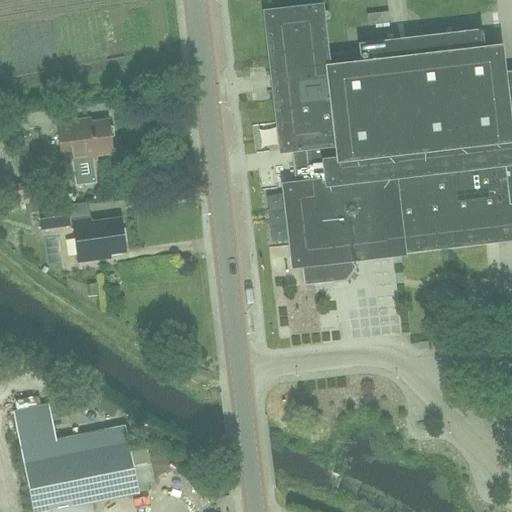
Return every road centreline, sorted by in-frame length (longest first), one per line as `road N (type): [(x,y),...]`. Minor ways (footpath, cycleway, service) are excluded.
road 1 (tertiary): [(240,372),(194,0)]
road 2 (unclassified): [(511,481),(418,382),(384,360),(240,372)]
road 3 (tertiary): [(256,511),(240,372)]
